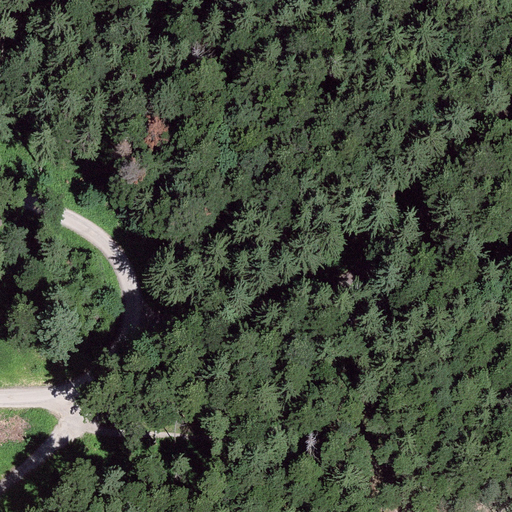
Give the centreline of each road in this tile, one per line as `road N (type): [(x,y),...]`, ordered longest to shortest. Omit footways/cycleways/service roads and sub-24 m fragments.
road 1 (track): [(135,312),(118,250),(81,219),(0,185)]
road 2 (track): [(0,403),(75,402),(110,371),(135,312)]
